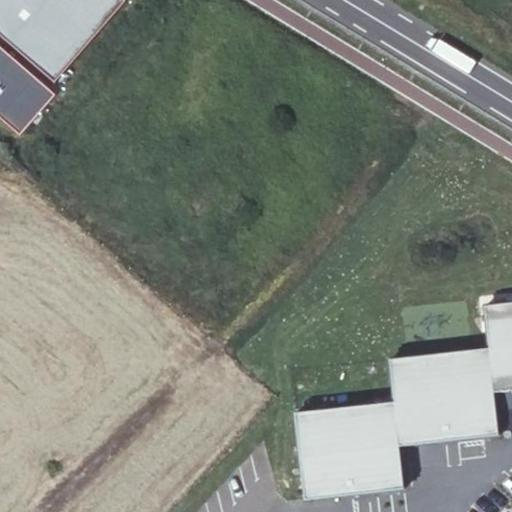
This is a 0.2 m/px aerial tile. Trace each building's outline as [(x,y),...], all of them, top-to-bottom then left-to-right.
[(0,0),(0,34),(54,81),(124,0),(123,0),(0,0)] [(0,119),(19,135),(54,95),(0,47),(0,119)] [(490,349),(494,393),(511,390),(511,303),(485,306),(490,349)] [(395,403),(400,447),(499,436),(494,393),(490,349),(390,360),(395,403)] [(296,414),(306,500),(404,489),(400,447),(395,403),(296,414)]
